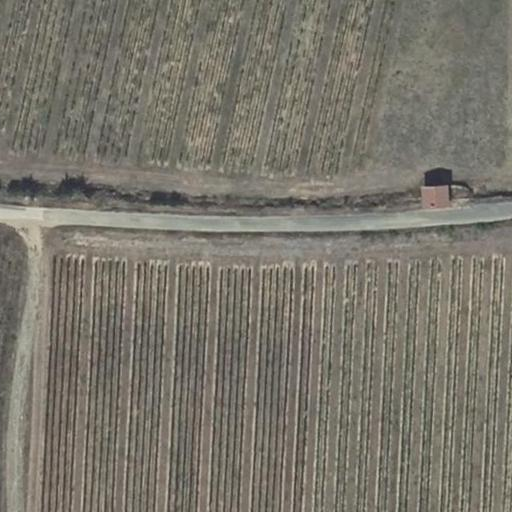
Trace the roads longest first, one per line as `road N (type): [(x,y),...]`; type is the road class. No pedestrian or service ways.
road 1 (unclassified): [(0,212),(271,226),(511,210)]
road 2 (track): [(39,217),(17,511)]
